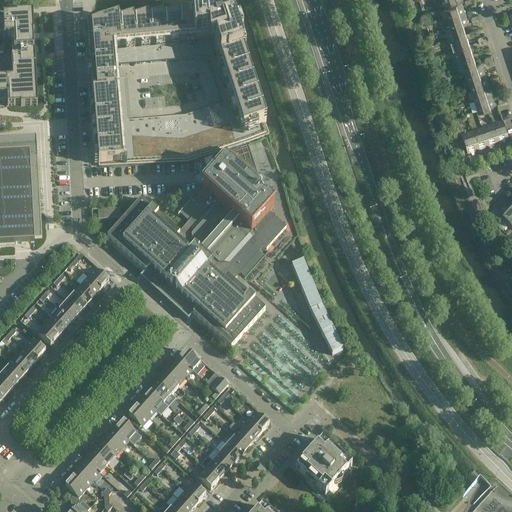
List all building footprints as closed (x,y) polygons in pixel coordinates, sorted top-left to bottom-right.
[(461,1),(444,7),(447,17),(464,12),(461,1)] [(464,12),(447,17),(451,27),(468,22),(464,12)] [(187,163),(268,137),(237,38),(236,38),(232,24),(219,28),(214,13),(194,19),(193,16),(179,21),(178,17),(163,22),(162,19),(149,23),(148,20),(133,24),(132,21),(119,26),(118,23),(104,27),(103,24),(87,29),(99,167),(187,163)] [(16,79),(7,80),(8,102),(8,107),(21,106),(21,107),(37,106),(36,81),(33,81),(32,58),(31,34),(33,34),(32,19),(16,20),(16,21),(2,22),(3,23),(4,42),(14,41),(15,59),(16,79)] [(468,22),(451,27),(445,29),(449,40),(466,34),(462,24),(468,22)] [(466,34),(449,40),(452,50),(469,44),(466,34)] [(469,44),(452,50),(456,60),(473,55),(469,44)] [(473,55),(456,60),(459,71),(464,69),(476,65),(473,55)] [(476,65),(464,69),(468,79),(485,73),(481,63),(476,65)] [(485,73),(468,79),(471,89),(488,84),(485,73)] [(488,84),(471,89),(475,100),(491,94),(488,84)] [(491,94),(475,100),(478,110),(495,104),(491,94)] [(503,124),(493,127),(498,144),(509,141),(503,124)] [(493,127),(482,131),(488,148),(498,144),(493,127)] [(482,131),(472,134),(478,151),(488,148),(482,131)] [(467,154),(478,151),(472,134),(462,137),(467,154)] [(29,154),(0,155),(0,245),(34,243),(34,240),(42,239),(37,157),(29,158),(29,154)] [(191,201),(178,216),(180,214),(190,223),(179,234),(141,200),(107,238),(145,273),(150,268),(197,310),(193,315),(231,349),(265,311),(230,280),(237,273),(240,275),(240,274),(244,278),(263,257),(259,254),(259,253),(256,251),(261,246),(266,251),(286,229),(269,214),(274,209),(273,209),(225,166),(226,166),(225,165),(202,191),(203,191),(193,202),(191,201)] [(99,209),(98,218),(115,219),(115,210),(99,209)] [(511,214),(507,210),(500,219),(511,229),(511,214)] [(321,307),(303,262),(292,267),(310,312),(321,307)] [(95,270),(88,279),(101,291),(109,282),(95,270)] [(101,291),(88,279),(80,287),(94,299),(101,291)] [(94,299),(80,287),(73,295),(87,307),(94,299)] [(87,307),(73,295),(66,303),(79,315),(87,307)] [(79,315),(66,303),(59,311),(72,323),(79,315)] [(343,351),(321,307),(310,312),(332,356),(343,351)] [(72,323),(59,311),(51,319),(65,331),(72,323)] [(65,331),(51,319),(44,327),(58,339),(65,331)] [(58,339),(44,327),(37,335),(50,347),(58,339)] [(32,341),(24,349),(38,361),(45,353),(32,341)] [(38,361),(24,349),(17,357),(30,369),(38,361)] [(187,352),(179,361),(192,373),(200,364),(187,352)] [(30,369),(17,357),(10,365),(23,377),(30,369)] [(192,373),(179,361),(172,369),(185,381),(192,373)] [(23,377),(10,365),(3,373),(16,385),(23,377)] [(185,381),(172,369),(165,377),(178,389),(185,381)] [(16,385),(3,373),(0,376),(0,385),(9,394),(16,385)] [(178,389),(165,377),(157,385),(171,397),(178,389)] [(9,394),(0,385),(0,400),(1,402),(9,394)] [(171,397),(157,385),(150,393),(163,405),(171,397)] [(163,405),(150,393),(143,401),(156,413),(163,405)] [(156,413),(143,401),(136,409),(149,421),(156,413)] [(174,419),(177,415),(168,407),(156,422),(163,428),(168,422),(164,418),(168,414),(174,419)] [(149,421),(136,409),(128,417),(141,429),(149,421)] [(255,414),(248,422),(261,434),(269,426),(255,414)] [(178,427),(184,420),(178,416),(173,422),(178,427)] [(261,434),(248,422),(241,430),(254,442),(261,434)] [(123,423),(116,431),(129,443),(137,435),(123,423)] [(254,442),(241,430),(233,438),(247,450),(254,442)] [(129,443),(116,431),(109,439),(122,451),(129,443)] [(247,450),(233,438),(226,446),(239,458),(247,450)] [(122,451),(109,439),(101,447),(115,459),(122,451)] [(325,496),(351,466),(322,440),(296,470),(325,496)] [(239,458),(226,446),(219,455),(232,467),(239,458)] [(115,459),(101,447),(94,455),(107,467),(115,459)] [(107,467),(94,455),(87,463),(100,475),(107,467)] [(232,467),(219,455),(212,463),(225,475),(232,467)] [(100,475),(87,463),(80,471),(93,483),(100,475)] [(225,475),(212,463),(204,471),(218,483),(225,475)] [(93,483),(80,471),(72,480),(86,492),(93,483)] [(210,491),(218,483),(204,471),(197,479),(210,491)] [(86,492),(72,480),(65,488),(74,496),(70,501),(71,503),(78,503),(78,500),(86,492)] [(192,484),(185,493),(198,505),(205,496),(192,484)] [(191,511),(198,505),(185,493),(177,501),(189,511),(191,511)] [(189,511),(177,501),(170,509),(173,511),(189,511)] [(78,503),(71,503),(71,506),(75,510),(73,511),(85,511),(79,506),(78,503)]
